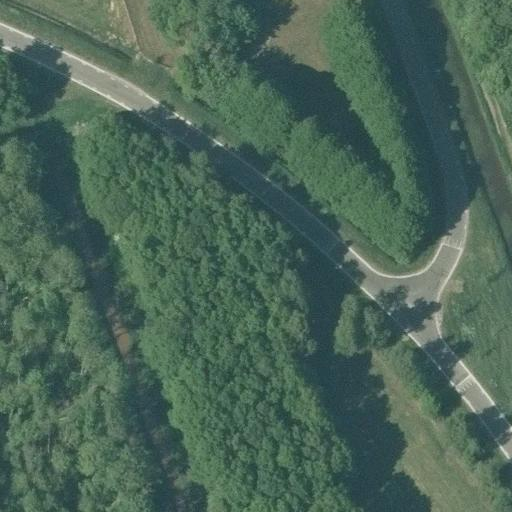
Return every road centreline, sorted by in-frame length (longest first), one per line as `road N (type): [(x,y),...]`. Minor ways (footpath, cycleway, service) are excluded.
road 1 (unclassified): [(0,41),(172,129),(400,313)]
road 2 (unclassified): [(400,313),(450,250),(457,191),(390,0)]
road 3 (unclassified): [(400,313),(511,457)]
